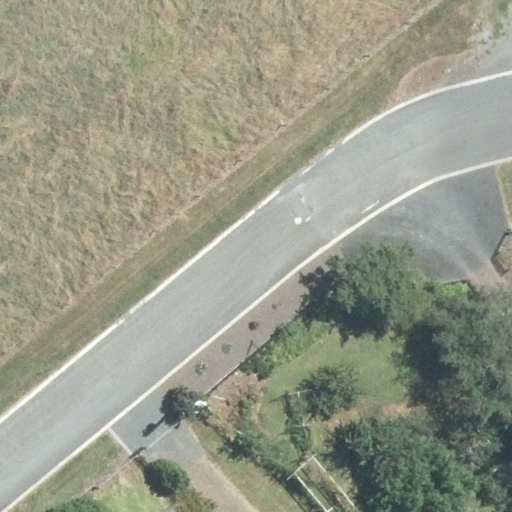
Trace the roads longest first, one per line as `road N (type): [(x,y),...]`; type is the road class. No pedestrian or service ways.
road 1 (residential): [(0,419),(328,158)]
road 2 (residential): [(511,74),(429,99),(328,158)]
